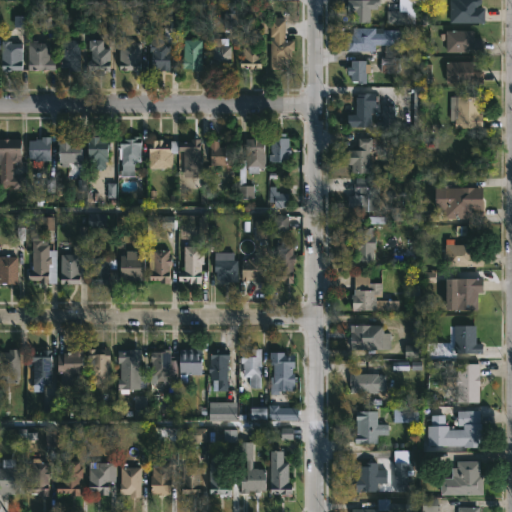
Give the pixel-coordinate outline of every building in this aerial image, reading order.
[(371,8),(371,22),(354,22),(354,12),(349,12),(349,0),(381,0),(381,4),(379,4),(379,8),(371,8)] [(407,24),(386,23),(387,10),(388,10),(388,2),(400,2),(400,0),(415,0),(415,23),(407,23),(407,24)] [(475,7),(475,8),(485,8),(485,23),(450,22),(450,0),(481,0),(481,4),(475,7)] [(178,26),(177,43),(171,42),(170,70),(152,69),(153,52),(149,52),(150,33),(165,33),(166,6),(177,6),(177,26),(178,26)] [(224,29),(242,28),(241,13),(223,13),(224,29)] [(26,16),(13,16),(13,26),(26,27),(26,16)] [(284,17),(284,19),(286,19),(286,40),(294,40),(292,59),(285,59),(285,69),(271,69),(271,40),(274,40),(274,36),(271,36),(271,16),(284,17)] [(386,27),(386,29),(403,31),(403,44),(398,44),(398,57),(386,56),(386,44),(376,43),(376,50),(348,50),(348,34),(353,34),(353,27),(386,27)] [(475,30),(475,40),(485,40),(484,53),(446,52),(446,30),(475,30)] [(71,36),(71,39),(81,39),(80,71),(69,71),(69,67),(60,67),(60,60),(59,60),(60,39),(66,39),(66,36),(71,36)] [(228,38),(228,45),(231,45),(231,67),(210,67),(210,57),(212,57),(212,37),(228,38)] [(104,39),(105,48),(111,48),(110,70),(91,70),(91,50),(89,50),(89,39),(104,39)] [(129,40),(129,42),(141,42),(141,69),(121,69),(121,39),(129,40)] [(203,39),(202,70),(196,70),(196,68),(182,68),(183,57),(184,57),(184,39),(203,39)] [(11,40),(11,42),(22,43),(22,52),(20,52),(20,58),(23,58),(22,70),(12,70),(12,66),(10,66),(10,69),(2,69),(2,40),(11,40)] [(49,43),(49,59),(56,59),(55,70),(28,70),(29,42),(49,43)] [(259,46),(259,59),(262,59),(262,68),(240,68),(240,58),(243,58),(243,46),(259,46)] [(367,60),(367,63),(372,63),(372,72),(367,72),(367,83),(358,83),(358,81),(347,81),(347,66),(351,67),(351,59),(367,60)] [(474,69),(474,70),(484,71),(484,84),(446,84),(447,61),(474,61),(474,69)] [(425,86),(423,132),(402,131),(402,125),(413,126),(415,85),(425,86)] [(377,92),(377,103),(380,104),(380,112),(372,112),(372,126),(345,126),(346,114),(356,114),(358,93),(377,92)] [(480,111),(480,114),(484,114),(484,128),(455,127),(455,120),(450,120),(450,96),(480,96),(480,111)] [(395,130),(395,106),(380,106),(379,129),(395,130)] [(287,133),(286,137),(289,137),(289,146),(292,146),(292,154),(289,153),(289,162),(269,162),(269,154),(271,154),(271,137),(276,137),(276,132),(287,133)] [(106,135),(106,139),(111,139),(111,148),(109,148),(109,161),(105,161),(105,169),(94,169),(94,162),(89,162),(89,136),(106,135)] [(259,135),(259,138),(265,138),(266,168),(259,168),(259,173),(247,173),(247,138),(253,138),(253,135),(259,135)] [(51,136),(50,161),(35,160),(35,158),(29,158),(29,140),(41,139),(41,136),(51,136)] [(70,136),(70,140),(74,140),(74,142),(81,142),(81,163),(68,162),(68,167),(61,167),(61,162),(59,162),(59,145),(58,145),(58,136),(70,136)] [(140,145),(140,161),(134,161),(134,176),(121,176),(121,169),(122,169),(122,148),(121,148),(121,138),(132,138),(132,136),(142,136),(142,145),(140,145)] [(171,137),(171,140),(178,140),(178,153),(173,153),(173,168),(157,168),(157,174),(149,174),(150,139),(163,139),(163,137),(171,137)] [(12,167),(2,167),(2,138),(21,139),(21,163),(12,162),(12,167)] [(201,138),(201,141),(203,141),(203,152),(200,152),(200,157),(203,157),(203,165),(200,165),(199,179),(184,179),(185,150),(179,150),(179,141),(191,141),(191,138),(201,138)] [(371,155),(370,163),(373,163),(373,173),(352,172),(352,164),(348,164),(348,149),(359,149),(359,138),(379,138),(378,155),(371,155)] [(220,139),(220,146),(237,147),(237,165),(209,165),(210,139),(220,139)] [(244,183),(244,185),(254,185),(254,198),(239,198),(240,159),(246,159),(245,183),(244,183)] [(376,177),(376,182),(379,182),(378,210),(351,209),(351,197),(356,195),(356,177),(376,177)] [(287,208),(288,193),(275,193),(275,187),(269,187),(268,208),(287,208)] [(484,209),(484,218),(445,218),(445,209),(438,209),(438,187),(484,187),(484,209)] [(105,213),(87,214),(87,229),(105,228),(105,213)] [(54,226),(54,239),(48,240),(48,229),(42,230),(42,241),(48,241),(49,250),(57,250),(57,283),(30,283),(30,270),(33,270),(32,241),(30,241),(30,230),(41,229),(41,216),(54,216),(54,226)] [(174,228),(174,216),(162,217),(163,229),(174,228)] [(273,216),(273,230),(287,230),(287,216),(273,216)] [(266,239),(267,221),(255,220),(254,238),(266,239)] [(374,231),(374,235),(377,235),(376,249),(374,249),(374,264),(365,264),(365,260),(358,260),(358,251),(355,251),(357,228),(369,229),(369,227),(374,227),(374,231)] [(453,240),(453,244),(474,244),(474,254),(483,254),(483,266),(446,266),(446,240),(453,240)] [(294,246),(293,254),(296,254),(296,263),(294,263),(293,283),(284,283),(284,280),(270,280),(270,272),(277,272),(277,246),(279,244),(294,246)] [(201,246),(201,254),(204,254),(204,264),(202,264),(201,283),(188,284),(188,281),(179,281),(179,271),(184,271),(184,246),(201,246)] [(137,250),(137,255),(145,255),(145,280),(119,279),(121,255),(127,255),(127,250),(137,250)] [(169,250),(169,257),(173,257),(172,265),(169,265),(169,283),(161,283),(161,280),(150,280),(150,271),(148,271),(149,250),(169,250)] [(234,252),(234,260),(238,260),(238,281),(224,282),(224,280),(216,280),(216,271),(215,271),(215,252),(234,252)] [(80,254),(87,254),(87,283),(61,283),(61,253),(80,254)] [(9,254),(9,256),(18,256),(18,283),(0,283),(0,256),(6,256),(6,254),(9,254)] [(110,258),(116,259),(116,269),(110,269),(110,284),(91,284),(92,257),(110,258)] [(265,258),(265,282),(242,281),(243,260),(248,260),(248,258),(265,258)] [(478,309),(454,309),(455,278),(484,277),(484,292),(478,292),(478,309)] [(383,283),(383,294),(377,294),(377,311),(354,310),(354,294),(355,294),(355,289),(368,290),(368,283),(383,283)] [(385,325),(384,333),(392,333),(392,349),(351,349),(351,325),(385,325)] [(483,346),(483,354),(454,353),(454,325),(477,326),(476,342),(483,343),(483,346)] [(404,358),(417,358),(416,345),(404,345),(404,358)] [(18,379),(18,383),(5,383),(5,379),(0,379),(0,352),(9,352),(9,349),(20,349),(20,379),(18,379)] [(51,349),(51,385),(33,384),(33,361),(29,361),(29,351),(42,352),(42,349),(51,349)] [(73,373),(73,385),(60,385),(61,374),(57,374),(57,354),(63,354),(63,351),(69,351),(69,349),(83,349),(83,373),(73,373)] [(109,378),(109,384),(92,384),(92,379),(89,379),(90,349),(111,349),(110,378),(109,378)] [(141,349),(141,376),(147,376),(147,388),(129,389),(129,394),(120,394),(120,389),(118,389),(118,379),(121,379),(121,363),(118,363),(118,352),(129,352),(129,349),(141,349)] [(171,356),(170,377),(158,376),(158,374),(151,374),(152,351),(171,349),(171,356)] [(202,349),(208,350),(208,362),(202,362),(202,375),(180,374),(180,365),(178,365),(178,359),(180,359),(181,350),(202,349)] [(229,349),(229,359),(227,359),(226,395),(216,394),(217,379),(209,379),(209,372),(208,372),(208,364),(210,364),(210,349),(229,349)] [(261,349),(261,377),(260,377),(260,388),(248,388),(248,377),(243,377),(243,363),(240,363),(240,351),(251,351),(251,349),(261,349)] [(284,352),(284,355),(295,355),(295,368),(293,368),(293,373),(295,373),(295,383),(288,383),(288,391),(271,391),(271,352),(284,352)] [(480,383),(480,402),(458,402),(458,386),(456,386),(458,363),(480,364),(480,383)] [(379,372),(379,374),(386,374),(387,391),(350,392),(350,373),(379,372)] [(146,396),(133,396),(133,413),(146,413),(146,396)] [(217,401),(217,407),(220,407),(220,402),(235,402),(235,406),(237,406),(237,420),(209,420),(209,401),(217,401)] [(279,405),(279,407),(299,408),(299,420),(269,420),(269,405),(279,405)] [(266,418),(266,408),(249,408),(250,418),(266,418)] [(417,423),(394,422),(394,408),(417,409),(417,423)] [(480,412),(480,423),(483,424),(483,431),(485,432),(484,437),(483,437),(482,447),(429,445),(429,425),(449,426),(449,430),(464,430),(464,426),(459,426),(459,410),(481,410),(480,412)] [(378,411),(378,424),(389,424),(388,435),(378,435),(378,444),(355,443),(355,435),(357,435),(357,411),(378,411)] [(193,442),(206,441),(206,428),(193,429),(193,442)] [(292,440),(292,428),(280,428),(280,440),(292,440)] [(235,430),(222,430),(223,442),(236,442),(235,430)] [(246,435),(246,442),(253,442),(253,468),(266,469),(266,491),(261,491),(261,494),(240,493),(241,435),(246,435)] [(284,451),(284,463),(289,463),(289,483),(292,483),(292,494),(271,494),(271,451),(284,451)] [(393,492),(407,491),(407,476),(410,476),(409,451),(393,451),(393,492)] [(232,476),(231,494),(210,494),(211,457),(218,458),(218,463),(232,463),(232,476)] [(161,458),(161,463),(171,463),(171,495),(159,496),(159,494),(151,494),(151,458),(161,458)] [(15,459),(15,468),(24,468),(23,493),(15,493),(15,494),(0,494),(0,469),(2,469),(2,459),(15,459)] [(41,459),(41,463),(49,463),(49,470),(51,470),(51,478),(49,478),(49,496),(39,496),(39,493),(29,493),(29,484),(32,484),(32,459),(41,459)] [(80,461),(80,468),(83,468),(83,479),(80,479),(80,496),(71,496),(71,494),(58,494),(58,484),(63,484),(63,477),(61,477),(63,461),(80,461)] [(96,461),(96,463),(116,463),(116,482),(109,481),(109,495),(100,495),(100,491),(89,491),(89,461),(96,461)] [(480,461),(480,475),(483,475),(483,495),(441,495),(441,479),(453,479),(453,468),(458,468),(458,461),(480,461)] [(378,462),(378,469),(385,470),(385,483),(378,483),(378,492),(357,491),(357,476),(359,476),(359,466),(364,467),(364,462),(378,462)] [(200,469),(201,497),(193,497),(193,494),(182,494),(184,466),(200,466),(200,469)] [(141,471),(141,498),(129,497),(129,495),(120,495),(121,467),(141,468),(141,471)] [(436,511),(437,499),(421,498),(420,511),(436,511)] [(390,499),(390,503),(413,504),(413,511),(389,511),(390,511),(380,510),(379,508),(379,511),(353,511),(353,509),(377,510),(377,499),(390,499)]
